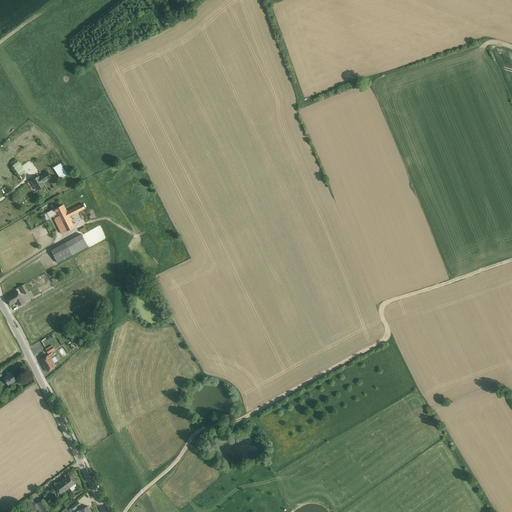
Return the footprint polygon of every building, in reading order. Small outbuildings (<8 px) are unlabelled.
[(19,161),(12,165),(19,175),(27,170),(24,166),(23,167),(19,161)] [(53,168),(54,170),(57,168),(60,173),(62,172),(64,176),(67,174),(60,163),(53,168)] [(46,171),(30,181),(31,182),(34,187),(36,190),(44,184),(42,183),(50,178),(46,172),(46,171)] [(67,212),(66,212),(69,216),(85,208),(83,204),(67,212)] [(54,209),(57,214),(58,217),(66,212),(67,212),(63,205),(54,209)] [(49,218),(57,214),(54,209),(47,213),(49,218)] [(58,217),(54,219),(61,234),(74,227),(69,216),(66,212),(58,217)] [(81,234),(65,243),(72,255),(88,246),(81,234)] [(65,243),(50,250),(57,263),(72,255),(65,243)] [(28,292),(24,284),(20,287),(24,294),(28,292)] [(17,290),(6,297),(10,305),(16,301),(19,305),(24,302),(17,290)] [(51,352),(40,360),(47,371),(55,366),(54,363),(51,358),(54,357),(51,352)] [(11,373),(4,378),(9,385),(16,380),(11,373)] [(68,475),(54,485),(61,494),(75,484),(68,475)] [(49,508),(43,499),(37,503),(44,511),(49,508)] [(78,502),(71,507),(73,510),(80,505),(78,502)]
